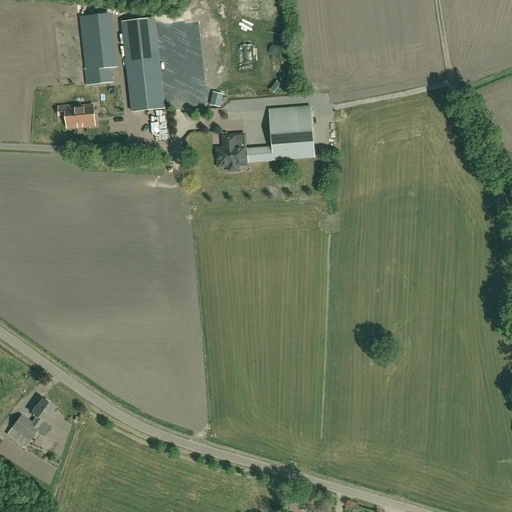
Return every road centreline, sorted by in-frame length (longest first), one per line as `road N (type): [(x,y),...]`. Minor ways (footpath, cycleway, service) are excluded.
road 1 (unclassified): [(413,511),(156,434),(0,331)]
road 2 (track): [(438,0),(455,85),(511,201)]
